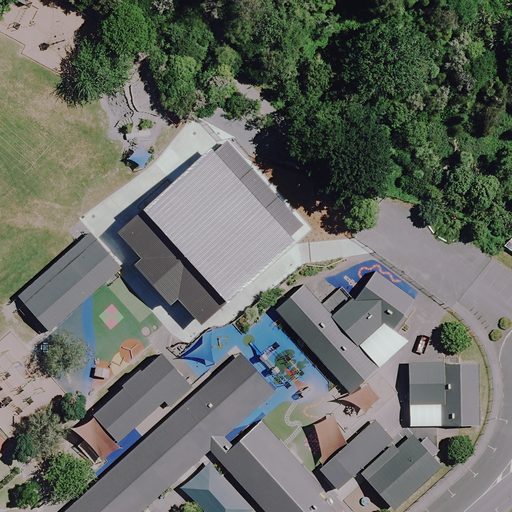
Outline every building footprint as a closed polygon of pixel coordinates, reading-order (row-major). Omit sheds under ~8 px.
[(305,237),(223,150),(148,218),(159,231),(155,235),(167,249),(153,261),(190,302),(204,290),(218,306),(258,272),(261,275),(305,237)] [(330,319),(301,286),(274,312),(348,394),(378,371),(357,348),(381,326),(391,332),(414,300),(375,272),(354,298),(330,319)] [(0,421),(41,382),(11,350),(0,361),(0,421)] [(140,511),(279,389),(245,350),(63,511),(140,511)] [(191,389),(160,353),(117,389),(119,392),(89,419),(114,446),(162,404),(168,410),(191,389)] [(477,428),(476,363),(406,364),(407,407),(439,407),(438,428),(477,428)] [(393,441),(375,421),(317,472),(335,492),(393,441)] [(322,492),(260,423),(216,462),(261,511),(331,511),(317,497),(322,492)] [(444,465),(415,433),(367,475),(396,507),(444,465)] [(247,511),(206,466),(181,490),(200,511),(247,511)]
